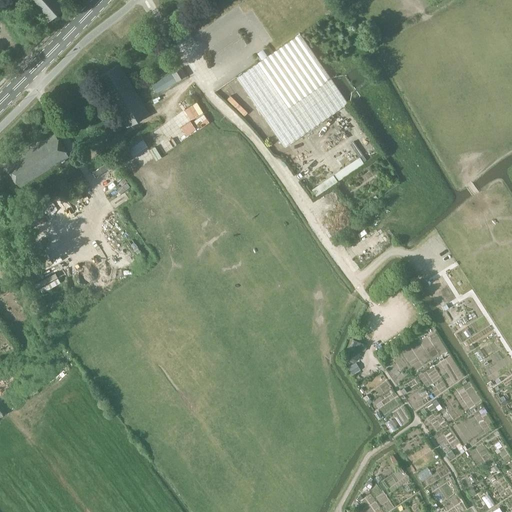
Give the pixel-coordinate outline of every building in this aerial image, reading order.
[(61,0),(27,0),(48,22),(66,6),(61,0)] [(348,103),(331,78),(300,33),(257,63),(236,77),(284,147),(348,103)] [(127,127),(148,114),(118,64),(97,77),(127,127)] [(180,68),(172,73),(177,80),(185,76),(180,68)] [(162,79),(167,88),(176,82),(171,73),(162,79)] [(157,95),(167,88),(161,79),(151,85),(157,95)] [(55,134),(6,165),(19,186),(68,156),(55,134)] [(140,137),(126,148),(130,154),(144,143),(140,137)] [(353,339),(345,357),(354,362),(362,343),(353,339)] [(348,368),(352,374),(358,370),(354,364),(348,368)]
